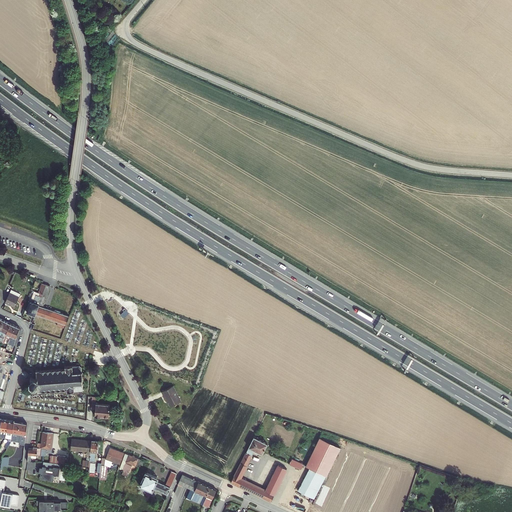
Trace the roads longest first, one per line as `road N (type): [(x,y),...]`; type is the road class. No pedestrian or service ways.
road 1 (motorway): [(511,406),(167,198),(0,80)]
road 2 (motorway): [(0,99),(175,222),(511,423)]
road 3 (unclassified): [(144,0),(124,33),(148,50),(418,165),(511,175)]
road 4 (tertiary): [(75,271),(69,225),(86,75),(68,0)]
road 5 (tertiary): [(139,439),(145,409),(82,284)]
road 6 (tertiary): [(5,413),(139,439)]
